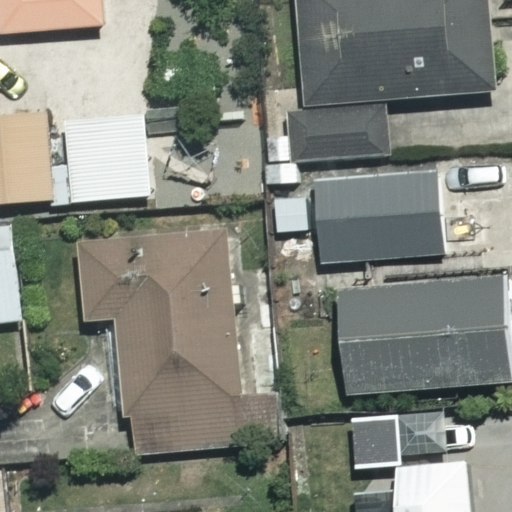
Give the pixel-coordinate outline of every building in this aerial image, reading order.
[(0,0),(0,33),(106,26),(104,0),(0,0)] [(489,94),(482,0),(293,0),(305,162),(386,156),(382,102),(489,94)] [(0,203),(50,201),(45,112),(0,114),(0,203)] [(149,197),(145,117),(67,121),(71,201),(149,197)] [(443,171),(317,180),(322,262),(449,253),(443,171)] [(13,227),(0,228),(0,323),(22,321),(13,227)] [(223,233),(78,240),(82,321),(119,319),(126,453),(283,445),(280,396),(232,399),(223,233)] [(507,383),(498,277),(336,290),(345,396),(507,383)] [(467,511),(464,463),(391,468),(393,511),(467,511)]
